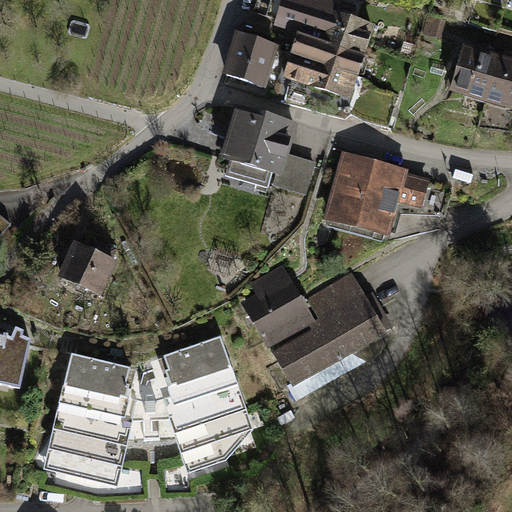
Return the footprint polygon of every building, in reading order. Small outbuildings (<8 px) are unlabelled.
[(275,20),(274,23),(295,30),(365,51),(375,23),(334,8),(336,0),(270,0),(265,17),(275,20)] [(236,30),(223,73),(265,88),(279,46),(236,30)] [(365,51),(295,30),(290,51),(359,73),(365,51)] [(496,53),(460,43),(446,89),(483,99),(496,53)] [(359,73),(290,51),(281,76),(351,99),(359,73)] [(511,57),(496,53),(483,99),(511,108),(511,57)] [(235,103),(219,156),(230,158),(224,176),(265,186),(266,182),(306,196),(316,161),(290,154),(299,122),(235,103)] [(431,179),(343,152),(326,217),(389,234),(398,199),(423,206),(431,179)] [(71,238),(57,275),(100,295),(118,257),(71,238)] [(255,296),(243,301),(288,388),(386,331),(353,273),(304,299),(285,264),(248,284),(255,296)] [(0,385),(17,389),(28,337),(20,335),(22,328),(14,326),(12,334),(0,330),(0,385)] [(139,367),(73,352),(42,467),(116,485),(128,458),(181,454),(187,473),(258,446),(221,336),(139,367)]
